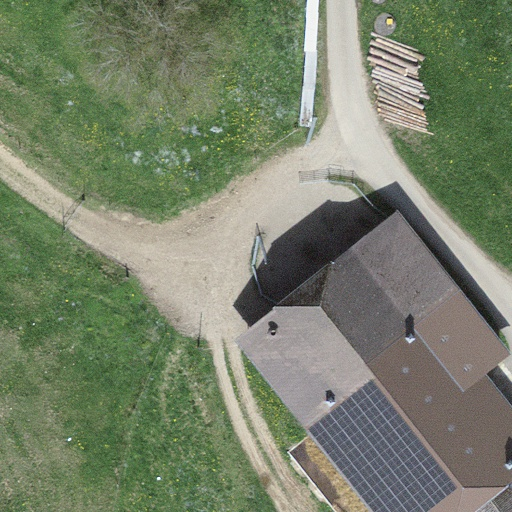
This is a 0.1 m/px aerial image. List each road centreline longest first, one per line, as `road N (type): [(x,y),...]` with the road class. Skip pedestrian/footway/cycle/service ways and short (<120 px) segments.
road 1 (track): [(296,511),(216,346),(215,268),(353,144)]
road 2 (track): [(341,0),(338,82),(353,144),(511,305)]
road 3 (track): [(215,268),(135,250),(0,169)]
